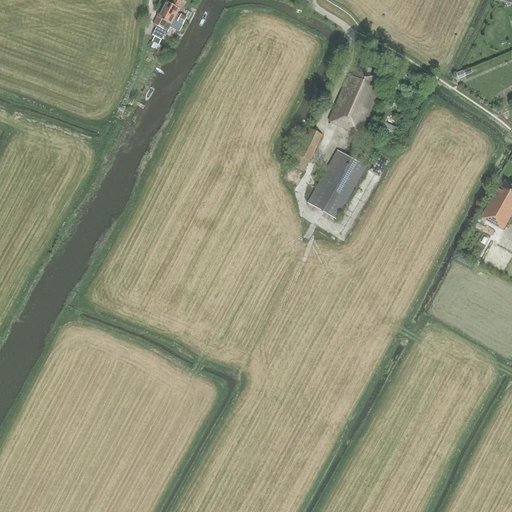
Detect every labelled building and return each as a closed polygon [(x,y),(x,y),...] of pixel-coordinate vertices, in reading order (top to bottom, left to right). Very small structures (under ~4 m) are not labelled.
[(161,9),(184,22),(186,18),(181,15),(180,16),(177,14),(179,9),(178,8),(182,2),(177,0),(173,0),(171,5),(165,1),(161,9)] [(161,9),(157,18),(153,25),(157,26),(152,36),(154,37),(161,40),(166,31),(167,32),(169,28),(179,33),(184,22),(161,9)] [(158,45),(161,40),(154,37),(151,42),(153,43),(158,46),(158,45)] [(357,65),(352,76),(349,75),(329,122),(359,135),(380,89),(376,87),(381,75),(357,65)] [(458,79),(465,77),(463,71),(456,74),(458,79)] [(398,127),(384,122),(380,131),(394,137),(398,127)] [(322,135),(309,129),(296,156),(291,166),(303,172),(322,135)] [(307,203),(336,219),(365,167),(337,151),(307,203)] [(498,187),(480,218),(502,230),(511,213),(511,184),(504,180),(500,188),(498,187)]
